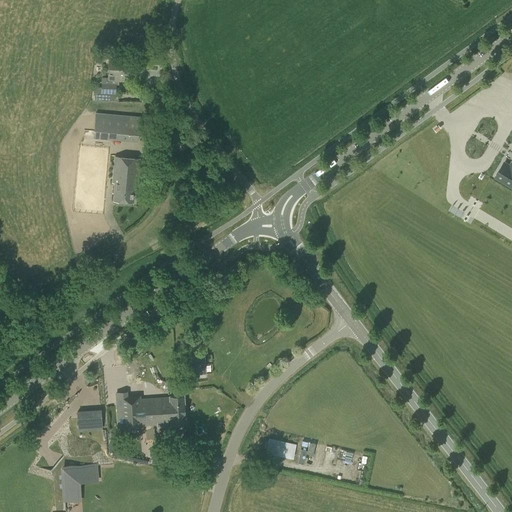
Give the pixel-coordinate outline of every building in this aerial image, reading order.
[(134,79),(135,64),(125,64),(125,56),(110,56),(108,77),(101,77),(101,86),(95,86),(95,91),(114,92),(115,83),(116,83),(117,79),(122,80),(122,78),(134,79)] [(139,140),(140,117),(97,113),(95,136),(139,140)] [(137,184),(139,159),(114,156),(112,182),(115,182),(113,200),(133,202),(135,184),(137,184)] [(511,163),(510,167),(504,163),(496,177),(511,186),(511,163)] [(107,258),(103,264),(108,268),(113,262),(107,258)] [(187,375),(206,374),(206,361),(187,361),(187,375)] [(128,396),(127,391),(116,391),(118,426),(140,425),(159,423),(165,422),(166,425),(171,424),(171,425),(185,424),(183,395),(169,396),(138,398),(138,395),(128,396)] [(100,410),(77,412),(79,430),(101,428),(100,410)] [(295,458),(298,443),(270,438),(267,452),(295,458)] [(82,504),(80,483),(95,482),(93,464),(81,465),(81,470),(69,471),(66,474),(67,486),(62,487),(64,506),(82,504)]
